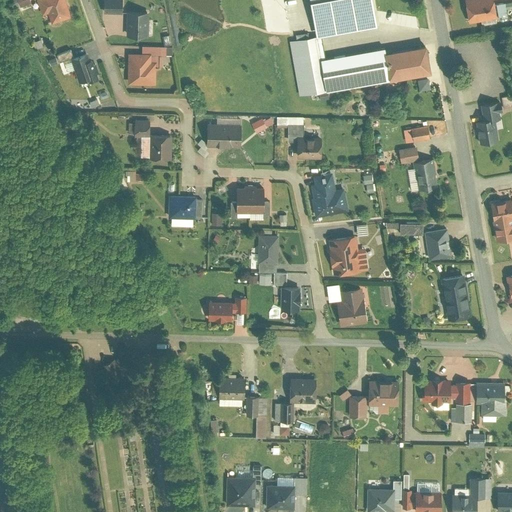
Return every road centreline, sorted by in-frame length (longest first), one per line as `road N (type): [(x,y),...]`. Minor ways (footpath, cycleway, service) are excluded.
road 1 (residential): [(88,0),(126,99),(189,102),(195,166),(284,173),(298,198),(321,339)]
road 2 (residential): [(7,333),(321,339)]
road 3 (residential): [(437,0),(469,187)]
road 4 (residential): [(321,339),(505,346)]
road 5 (residential): [(469,187),(498,328)]
